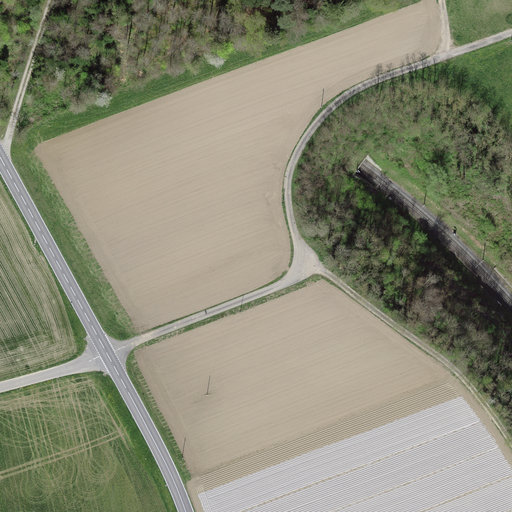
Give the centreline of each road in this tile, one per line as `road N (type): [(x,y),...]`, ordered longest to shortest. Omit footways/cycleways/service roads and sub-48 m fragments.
road 1 (track): [(107,353),(283,284),(304,264),(288,210),(288,175),(313,127),(350,92),(442,57)]
road 2 (track): [(304,264),(457,374),(511,449)]
road 3 (primary): [(0,157),(107,353)]
road 4 (track): [(11,121),(160,0)]
road 5 (primary): [(107,353),(186,511)]
road 6 (track): [(0,156),(51,0)]
